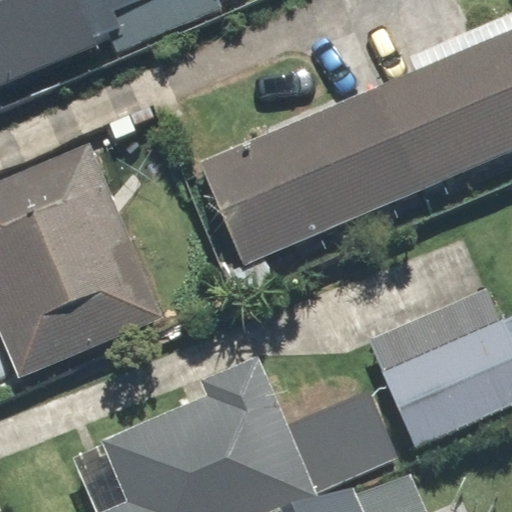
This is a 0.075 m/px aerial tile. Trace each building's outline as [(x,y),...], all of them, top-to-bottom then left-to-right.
[(0,0),(0,99),(234,9),(257,0),(0,0)] [(511,40),(208,165),(251,271),(511,163),(511,40)] [(95,149),(0,190),(0,324),(27,386),(171,324),(95,149)] [(511,322),(511,323),(497,291),(373,342),(419,453),(511,414),(511,322)] [(216,402),(104,445),(130,511),(316,511),(328,508),(271,360),(209,384),(216,402)] [(338,511),(437,511),(423,477),(338,511)]
